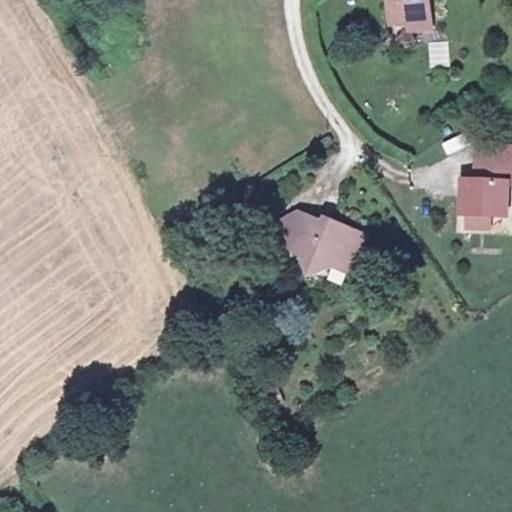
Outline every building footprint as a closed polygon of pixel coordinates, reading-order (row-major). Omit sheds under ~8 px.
[(401,0),(402,13),(438,12),(437,0),(401,0)] [(429,42),(430,66),(449,65),(448,42),(429,42)] [(473,208),(496,209),(509,210),(511,176),(511,160),(488,159),(487,177),(469,175),(467,207),(473,208)] [(298,238),(311,208),(289,213),(286,220),(298,238)] [(311,208),(298,238),(318,248),(317,251),(342,262),(344,257),(360,264),(376,228),(350,216),(346,223),(311,208)] [(496,209),(473,208),(472,231),(494,232),(496,209)] [(342,262),(317,251),(323,272),(342,262)] [(279,387),(286,401),(297,395),(290,382),(279,387)]
